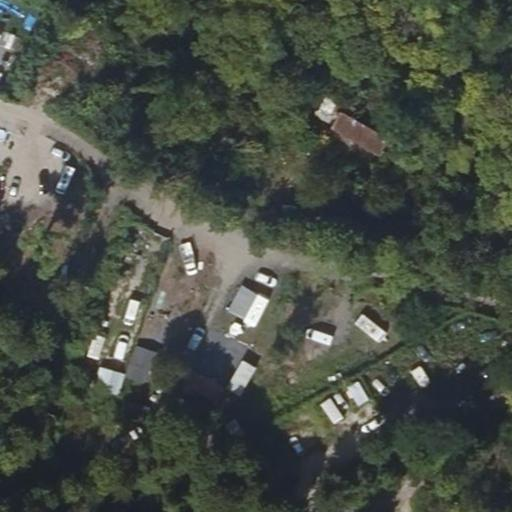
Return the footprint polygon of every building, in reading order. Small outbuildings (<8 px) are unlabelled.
[(0,87),(0,88),(18,38),(0,32),(0,87)] [(331,131),(377,157),(387,139),(341,113),(331,131)] [(141,247),(145,226),(129,223),(125,243),(141,247)] [(245,317),(235,347),(248,351),(258,321),(245,317)] [(92,345),(103,349),(110,322),(99,319),(92,345)] [(184,368),(193,336),(178,332),(168,364),(184,368)] [(100,367),(93,390),(117,398),(124,374),(100,367)] [(254,421),(271,393),(245,377),(227,405),(254,421)] [(313,410),(301,414),(313,444),(325,440),(313,410)]
